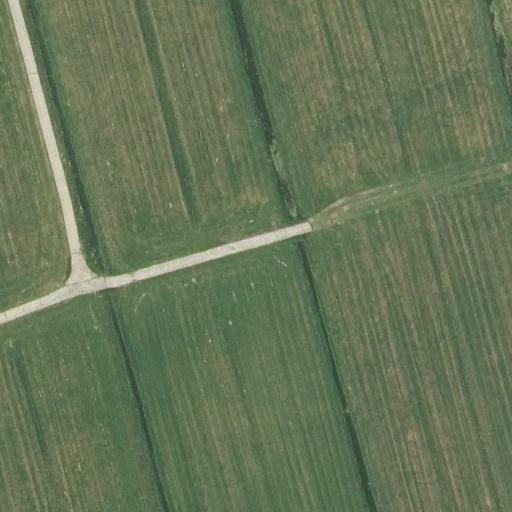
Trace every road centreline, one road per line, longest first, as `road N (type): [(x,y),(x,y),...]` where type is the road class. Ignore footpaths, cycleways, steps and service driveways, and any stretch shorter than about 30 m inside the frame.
road 1 (track): [(0,319),(85,285),(319,223)]
road 2 (track): [(85,285),(11,0)]
